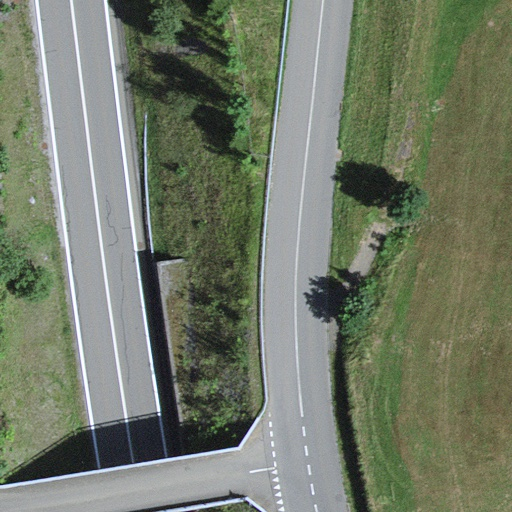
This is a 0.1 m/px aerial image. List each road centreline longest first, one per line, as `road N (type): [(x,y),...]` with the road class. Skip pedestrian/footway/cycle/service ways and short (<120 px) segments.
road 1 (trunk): [(141,511),(69,0)]
road 2 (tertiary): [(303,454),(291,314),(321,0)]
road 3 (unclassified): [(0,509),(303,454)]
